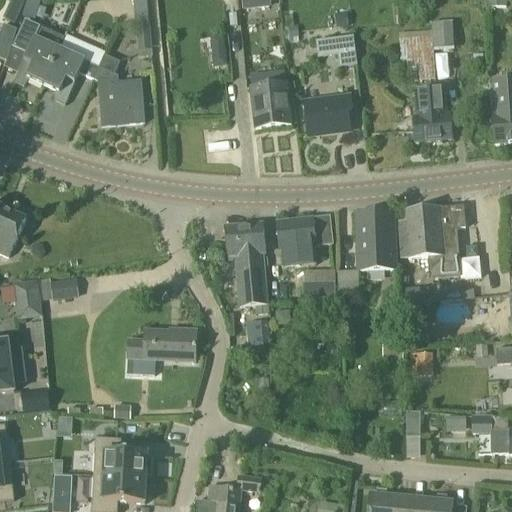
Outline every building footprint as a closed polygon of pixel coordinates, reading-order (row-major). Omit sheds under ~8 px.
[(33,0),(27,0),(22,19),(34,23),(40,2),(33,0)] [(134,0),(136,14),(149,14),(148,0),(134,0)] [(268,0),(244,0),(245,10),(270,8),(268,0)] [(505,0),(485,0),(486,9),(505,9),(505,0)] [(347,14),(335,15),(337,29),(348,28),(347,14)] [(293,16),(283,17),(285,27),(289,27),(294,26),(293,16)] [(25,23),(13,50),(27,56),(24,63),(14,85),(24,89),(31,82),(43,88),(60,51),(36,40),(40,30),(25,23)] [(152,26),(150,26),(138,27),(140,56),(154,55),(152,26)] [(294,26),(289,27),(290,38),(299,37),(298,26),(294,26)] [(4,27),(0,39),(0,59),(7,62),(18,31),(4,27)] [(431,31),(399,33),(401,62),(406,62),(407,72),(418,71),(419,82),(435,81),(434,70),(433,49),(431,31)] [(352,38),(336,40),(339,68),(356,66),(352,38)] [(43,88),(57,94),(55,103),(65,108),(80,76),(93,82),(98,69),(85,63),(60,51),(43,88)] [(225,53),(212,54),(214,69),(226,67),(225,53)] [(101,62),(98,69),(93,82),(98,83),(101,129),(145,125),(142,84),(119,86),(118,81),(119,78),(114,76),(120,64),(104,56),(101,62)] [(496,149),(511,147),(511,83),(491,84),(493,121),(494,121),(496,149)] [(291,128),(287,86),(251,90),(256,132),(291,128)] [(444,91),(415,93),(417,120),(413,121),(414,146),(453,143),(451,117),(446,118),(444,91)] [(304,104),(308,139),(351,134),(348,111),(352,111),(350,99),(304,104)] [(7,213),(7,212),(0,209),(0,256),(8,260),(14,247),(15,247),(26,221),(7,213)] [(465,230),(464,209),(405,213),(405,224),(399,224),(402,261),(428,260),(430,282),(460,279),(459,258),(457,231),(465,230)] [(356,217),(358,274),(397,273),(394,215),(356,217)] [(330,219),(304,222),(309,268),(316,267),(314,249),(333,247),(330,219)] [(280,253),(281,253),(284,271),(309,268),(304,222),(277,225),(280,253)] [(263,226),(225,230),(228,260),(236,259),(240,310),(256,308),(257,317),(268,316),(264,271),(267,267),(267,261),(263,258),(263,257),(266,257),(263,226)] [(32,251),(31,253),(31,256),(32,258),(34,260),(37,261),(40,260),(42,259),(44,257),(44,255),(44,252),(43,250),(41,248),(38,247),(36,248),(33,249),(32,251)] [(338,273),(338,294),(357,295),(358,273),(338,273)] [(54,303),(78,299),(76,283),(52,286),(54,303)] [(304,285),(303,285),(304,301),(335,301),(335,285),(304,285)] [(424,291),(405,293),(406,304),(425,302),(424,291)] [(288,313),(274,313),(275,327),(289,326),(288,313)] [(337,313),(329,314),(329,328),(337,328),(337,313)] [(271,347),(269,323),(247,325),(249,349),(271,347)] [(498,324),(484,326),(485,339),(499,337),(498,324)] [(155,363),(195,365),(197,335),(176,334),(176,336),(145,335),(144,345),(128,344),(127,377),(155,379),(155,363)] [(338,335),(327,335),(328,358),(329,358),(339,358),(338,335)] [(383,340),(383,361),(391,362),(392,365),(403,366),(404,340),(383,340)] [(0,396),(14,395),(11,370),(24,369),(22,352),(9,353),(8,344),(0,345),(0,396)] [(487,345),(475,346),(476,359),(487,358),(487,345)] [(511,350),(496,351),(497,367),(511,366),(511,350)] [(433,355),(411,355),(411,380),(433,379),(433,355)] [(47,391),(21,394),(23,414),(50,410),(47,391)] [(131,409),(115,409),(114,421),(131,421),(131,409)] [(407,414),(407,439),(420,439),(420,414),(407,414)] [(445,418),(446,433),(465,432),(465,418),(445,418)] [(506,421),(480,419),(473,419),(472,436),(491,436),(491,456),(511,456),(511,432),(506,433),(506,421)] [(96,441),(93,479),(146,482),(146,477),(149,477),(150,462),(147,462),(147,457),(121,455),(121,442),(96,441)] [(54,463),(54,476),(63,477),(63,464),(54,463)] [(0,467),(0,505),(14,503),(10,465),(0,466),(0,467)] [(93,479),(91,511),(117,511),(118,505),(145,507),(146,482),(93,479)] [(240,511),(242,494),(260,496),(262,482),(239,479),(237,492),(210,489),(208,504),(198,503),(197,511),(240,511)] [(371,496),(368,511),(410,511),(412,500),(371,496)] [(412,500),(410,511),(451,511),(453,504),(412,500)] [(319,502),(317,511),(337,511),(338,506),(319,502)]
